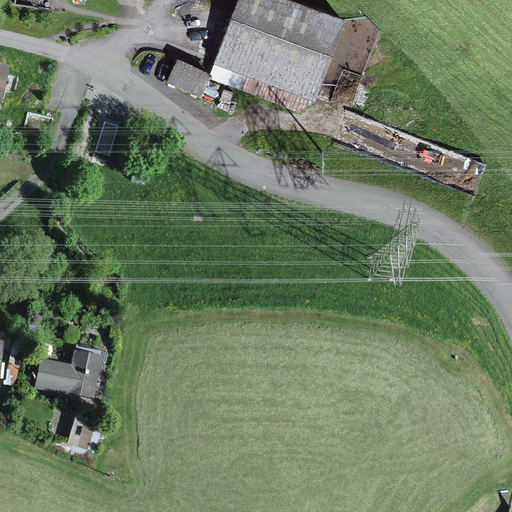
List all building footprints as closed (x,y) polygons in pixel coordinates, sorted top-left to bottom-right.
[(287,0),(227,0),(205,73),(311,106),(337,26),(285,10),(287,0)] [(10,68),(0,65),(0,104),(1,105),(10,68)] [(487,169),(347,118),(338,144),(478,195),(487,169)] [(63,374),(32,368),(27,398),(86,408),(96,352),(67,347),(63,374)] [(88,426),(55,421),(52,442),(85,446),(88,426)]
